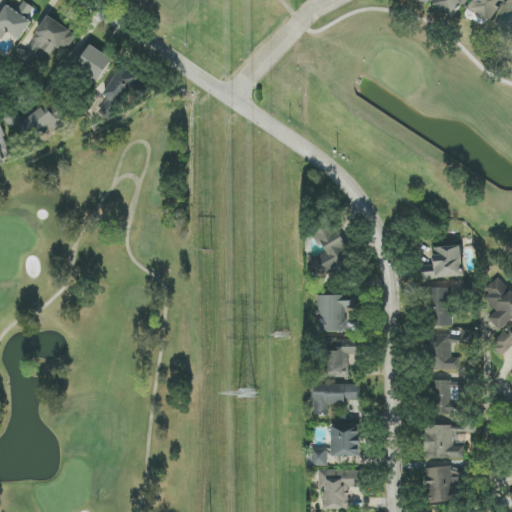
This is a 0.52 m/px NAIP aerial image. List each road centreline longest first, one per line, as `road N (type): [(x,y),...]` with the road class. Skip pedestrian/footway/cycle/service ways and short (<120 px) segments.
road 1 (residential): [(394,511),(394,311),(386,258),(368,218),(304,154),(83,0)]
road 2 (residential): [(511,397),(491,390),(500,511)]
road 3 (residential): [(233,101),(331,0)]
